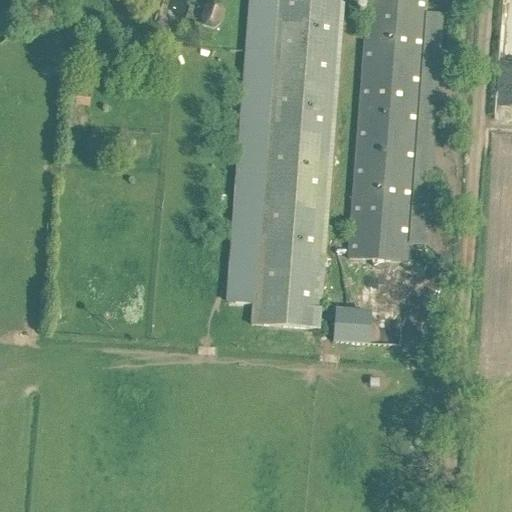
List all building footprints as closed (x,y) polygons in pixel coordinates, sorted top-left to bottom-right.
[(274,0),(275,1),(263,0),(248,0),(225,306),(252,308),(251,327),(319,332),(343,0),(367,0),(348,260),(406,266),(407,247),(427,249),(444,20),(424,18),(425,0),(274,0)] [(219,26),(226,8),(212,2),(205,20),(219,26)] [(89,109),(90,95),(75,94),(74,108),(89,109)] [(50,319),(58,331),(69,324),(62,312),(50,319)] [(332,348),(369,350),(371,315),(335,313),(332,348)]
